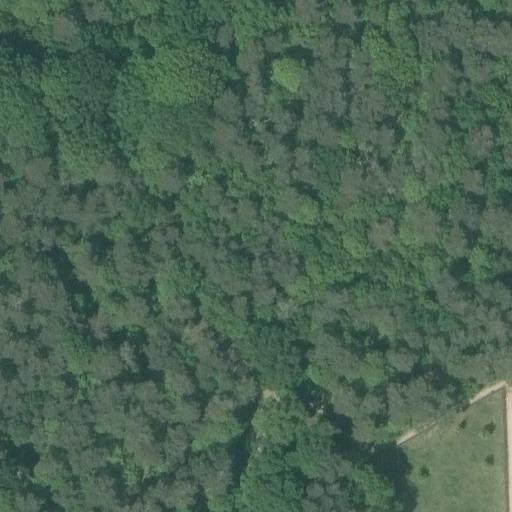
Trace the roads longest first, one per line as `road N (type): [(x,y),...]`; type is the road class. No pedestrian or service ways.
road 1 (unclassified): [(244,511),(265,391),(207,322),(197,0)]
road 2 (track): [(511,381),(380,454),(364,453),(312,409),(265,391)]
